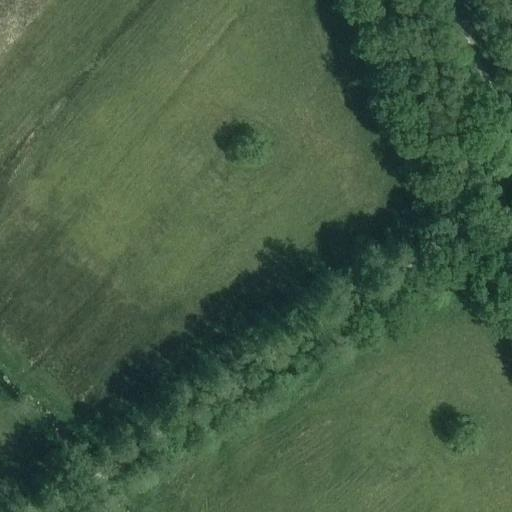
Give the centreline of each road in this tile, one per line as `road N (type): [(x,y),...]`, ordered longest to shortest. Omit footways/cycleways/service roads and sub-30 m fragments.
road 1 (track): [(54,511),(461,230),(511,238)]
road 2 (track): [(461,230),(451,56),(460,14)]
road 3 (unclassified): [(511,108),(454,0)]
